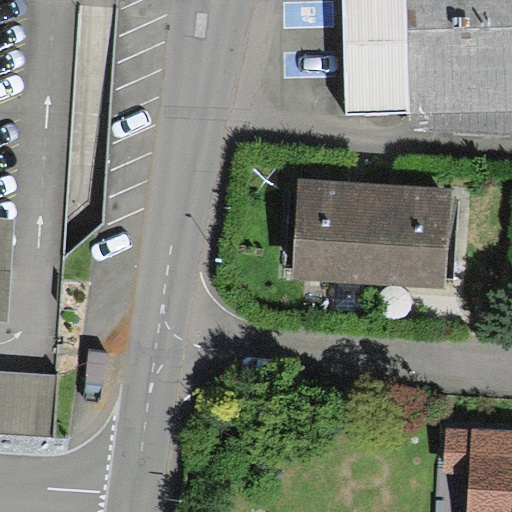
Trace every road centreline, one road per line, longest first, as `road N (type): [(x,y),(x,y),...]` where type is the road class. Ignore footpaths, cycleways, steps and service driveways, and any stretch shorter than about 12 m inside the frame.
road 1 (residential): [(157,340),(511,364)]
road 2 (residential): [(212,0),(157,340)]
road 3 (residential): [(157,340),(140,494)]
road 4 (residential): [(140,494),(0,485)]
